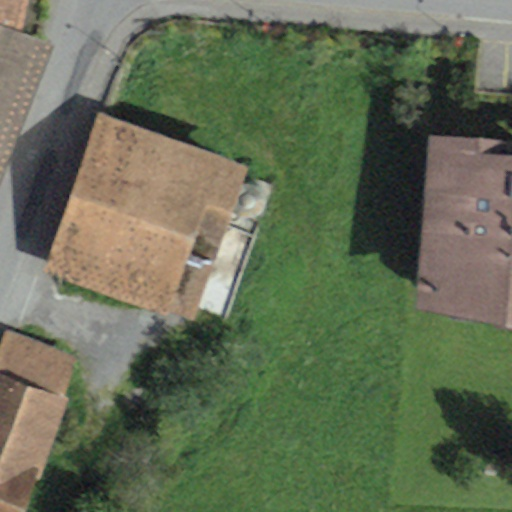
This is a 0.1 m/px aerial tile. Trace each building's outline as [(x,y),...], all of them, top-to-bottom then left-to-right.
[(31,0),(0,0),(0,180),(57,43),(25,32),(31,0)] [(249,162),(98,112),(45,271),(197,321),(249,162)] [(511,140),(437,135),(425,304),(511,310),(511,140)] [(0,346),(0,511),(24,511),(69,398),(62,396),(77,357),(6,330),(0,346)] [(281,403),(261,391),(227,443),(246,455),(281,403)]
